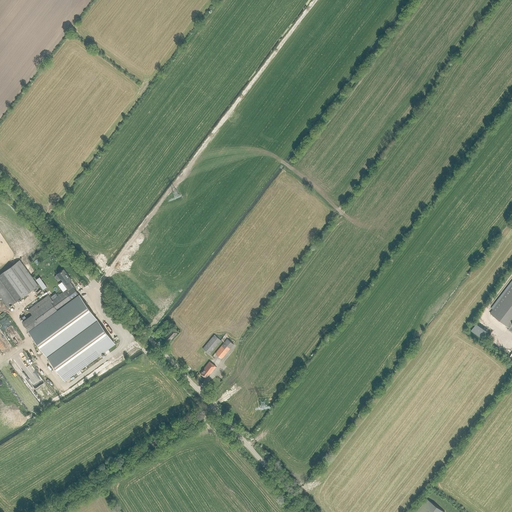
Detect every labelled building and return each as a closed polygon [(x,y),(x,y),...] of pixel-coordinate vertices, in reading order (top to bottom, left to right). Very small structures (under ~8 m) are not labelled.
[(39,286),(20,261),(0,275),(0,295),(9,308),(39,286)] [(22,322),(65,380),(114,343),(79,295),(74,289),(75,288),(70,281),(71,280),(64,270),(57,275),(58,275),(57,276),(56,278),(58,279),(59,280),(60,279),(61,279),(62,278),(64,281),(63,282),(68,289),(52,300),(49,295),(29,310),(33,315),(22,322)] [(511,325),(510,325),(511,322),(511,285),(490,314),(509,328),(511,325)] [(473,330),(484,339),(490,331),(479,322),(473,330)] [(165,336),(166,337),(165,339),(168,342),(170,340),(170,341),(177,333),(172,329),(165,336)] [(221,341),(214,335),(203,349),(209,354),(221,341)] [(234,345),(228,339),(215,354),(221,359),(234,345)] [(210,374),(216,367),(209,362),(204,369),(200,374),(206,379),(210,374)] [(443,511),(427,499),(416,511),(443,511)]
